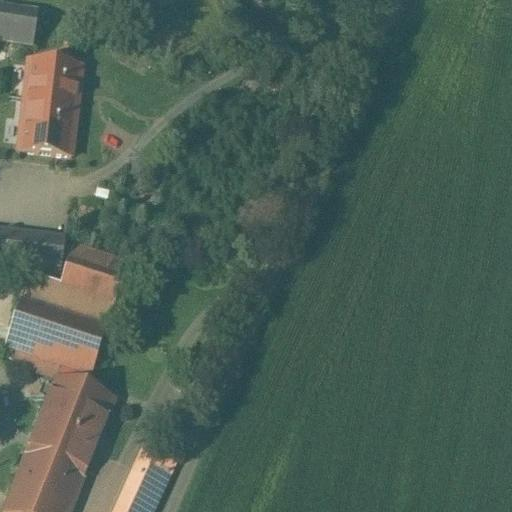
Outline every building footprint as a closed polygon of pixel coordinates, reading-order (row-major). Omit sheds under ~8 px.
[(0,0),(0,10),(36,16),(38,0),(0,0)] [(0,45),(31,50),(36,16),(0,10),(0,45)] [(28,66),(21,114),(74,120),(80,72),(28,66)] [(69,161),(74,120),(21,114),(17,154),(69,161)] [(62,242),(0,235),(0,281),(2,282),(3,267),(59,275),(62,242)] [(72,246),(59,285),(27,275),(24,281),(26,282),(3,350),(89,379),(127,265),(72,246)] [(55,382),(36,428),(94,450),(112,405),(55,382)] [(57,511),(69,511),(94,450),(36,428),(9,495),(57,511)] [(143,450),(133,472),(164,486),(174,464),(143,450)] [(114,511),(152,511),(164,486),(133,472),(114,511)]
